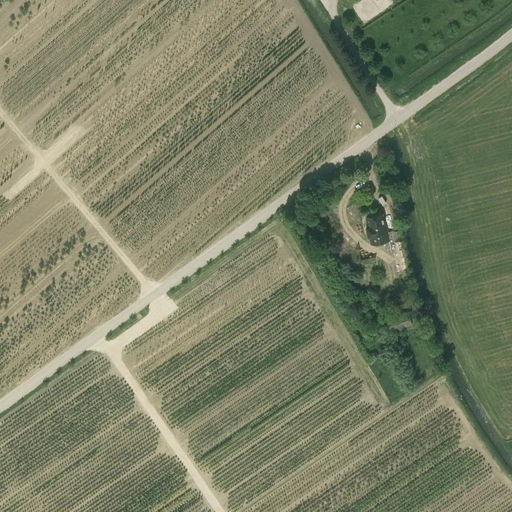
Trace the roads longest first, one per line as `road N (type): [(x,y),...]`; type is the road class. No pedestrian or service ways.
road 1 (unclassified): [(0,405),(396,119)]
road 2 (unknown): [(153,294),(0,113)]
road 3 (unclassified): [(396,119),(511,34)]
road 4 (unclassified): [(396,119),(321,0)]
